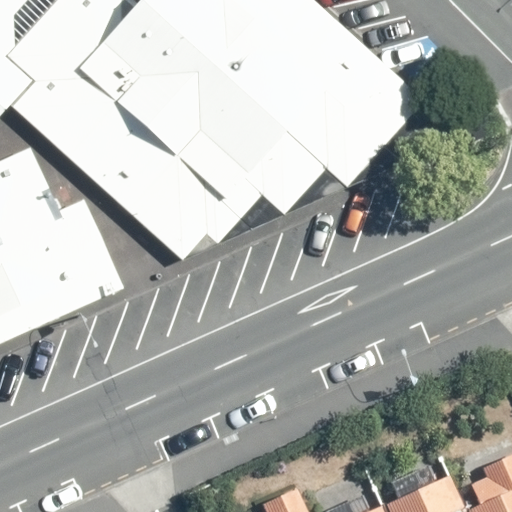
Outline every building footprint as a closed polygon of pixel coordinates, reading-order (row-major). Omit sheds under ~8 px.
[(0,0),(0,123),(15,107),(162,241),(427,102),(313,0),(0,0)] [(427,102),(162,241),(188,265),(412,165),(465,141),(427,102)] [(0,320),(113,270),(85,205),(62,215),(33,151),(0,165),(0,320)] [(0,346),(123,292),(113,270),(0,320),(0,346)] [(511,511),(511,457),(485,469),(490,480),(474,486),(483,508),(473,511),(511,511)] [(464,511),(450,480),(389,507),(390,511),(464,511)] [(309,511),(301,492),(263,508),(264,511),(309,511)]
